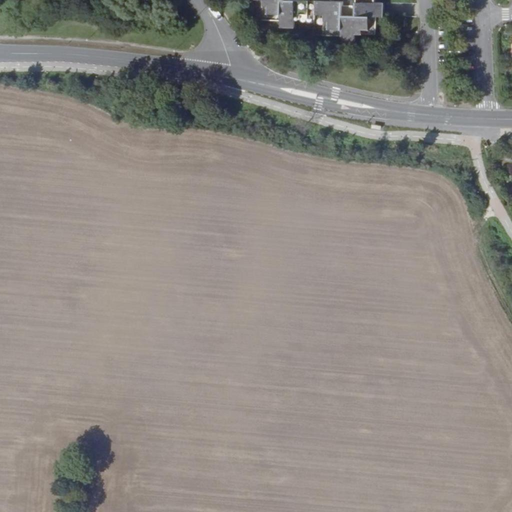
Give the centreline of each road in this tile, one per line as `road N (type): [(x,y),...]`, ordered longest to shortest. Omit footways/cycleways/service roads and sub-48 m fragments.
road 1 (secondary): [(0,51),(88,55),(229,78)]
road 2 (secondary): [(229,78),(428,115)]
